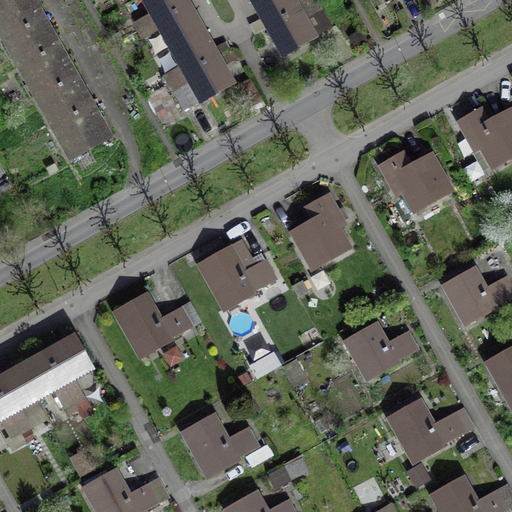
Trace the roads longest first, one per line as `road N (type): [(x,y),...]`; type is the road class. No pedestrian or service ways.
road 1 (residential): [(0,347),(511,58)]
road 2 (residential): [(496,0),(0,275)]
